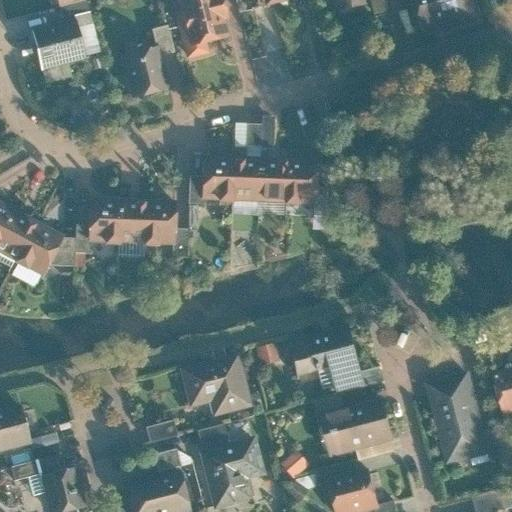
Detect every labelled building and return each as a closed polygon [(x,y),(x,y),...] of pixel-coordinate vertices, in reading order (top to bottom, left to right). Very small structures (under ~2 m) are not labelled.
[(88,0),(75,0),(62,3),(67,20),(78,16),(92,12),(88,0)] [(177,0),(180,10),(177,11),(185,42),(189,40),(190,46),(232,35),(228,18),(230,17),(225,0),(177,0)] [(328,0),(332,13),(371,2),(370,0),(328,0)] [(389,12),(386,0),(373,0),(377,15),(389,12)] [(410,0),(419,33),(481,18),(476,0),(410,0)] [(88,55),(78,16),(67,20),(33,29),(43,67),(88,55)] [(162,45),(164,54),(176,51),(169,25),(154,28),(159,46),(162,45)] [(164,54),(162,45),(159,46),(123,56),(135,98),(173,87),(164,54)] [(263,124),(251,125),(250,147),(263,147),(263,124)] [(276,125),(263,124),(263,147),(276,148),(276,125)] [(232,200),(234,159),(207,157),(206,175),(206,199),(232,200)] [(262,159),(234,159),(232,200),(260,201),(262,159)] [(289,160),(262,159),(260,201),(288,202),(289,160)] [(320,160),(289,160),(288,202),(316,203),(320,202),(320,188),(320,160)] [(206,199),(206,175),(192,175),(191,204),(206,204),(206,199)] [(331,188),(320,188),(320,202),(316,203),(316,215),(331,214),(331,188)] [(92,197),(92,225),(92,242),(121,243),(122,198),(92,197)] [(148,199),(122,198),(121,243),(148,244),(148,199)] [(178,227),(178,199),(148,199),(148,244),(175,244),(178,244),(178,227)] [(0,239),(16,209),(0,200),(0,239)] [(41,222),(16,209),(0,239),(0,251),(19,262),(41,222)] [(65,234),(41,222),(19,262),(44,275),(50,265),(63,238),(65,234)] [(77,224),(77,238),(77,252),(92,253),(92,242),(92,225),(77,224)] [(190,228),(178,227),(178,244),(175,244),(175,256),(189,256),(190,228)] [(77,238),(63,238),(50,265),(77,266),(77,252),(77,238)] [(353,324),(290,341),(299,376),(336,367),(343,393),(370,386),(353,324)] [(276,343),(258,346),(262,365),(280,362),(276,343)] [(240,353),(182,368),(192,408),(212,403),(216,416),(254,407),(240,353)] [(511,368),(494,374),(506,415),(511,413),(511,368)] [(491,454),(469,371),(426,383),(448,465),(491,454)] [(326,417),(348,411),(343,393),(315,401),(321,419),(326,417)] [(348,411),(326,417),(337,456),(400,440),(389,400),(348,411)] [(22,406),(0,411),(0,452),(32,444),(22,406)] [(176,420),(148,427),(151,442),(179,435),(176,420)] [(248,423),(234,426),(236,438),(251,436),(248,423)] [(200,432),(204,450),(230,443),(226,425),(200,432)] [(204,450),(201,451),(216,510),(256,499),(251,479),(266,475),(257,437),(230,443),(204,450)] [(59,442),(32,449),(35,460),(62,453),(59,442)] [(178,449),(155,454),(158,471),(182,466),(178,449)] [(298,449),(281,462),(293,478),(310,465),(298,449)] [(30,479),(40,477),(35,460),(12,467),(16,481),(29,477),(30,479)] [(66,511),(88,507),(78,467),(40,477),(30,479),(33,496),(46,492),(50,511),(66,511)] [(195,511),(183,470),(130,486),(137,511),(195,511)] [(373,471),(331,482),(338,511),(369,511),(372,511),(383,509),(382,506),(373,471)] [(500,490),(473,497),(476,511),(495,511),(505,509),(500,490)] [(400,511),(398,502),(382,506),(383,509),(372,511),(371,511),(400,511)]
